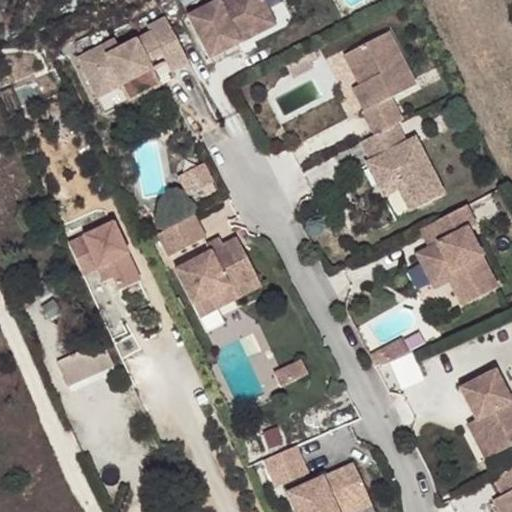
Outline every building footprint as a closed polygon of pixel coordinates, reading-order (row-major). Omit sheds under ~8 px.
[(232,0),(191,22),(213,64),(244,48),(240,42),(276,23),(263,0),(232,0)] [(192,68),(169,23),(151,33),(154,38),(123,55),(118,46),(81,65),(101,104),(155,76),(151,69),(146,59),(161,52),(166,61),(174,77),(192,68)] [(240,42),(244,48),(279,30),(276,23),(240,42)] [(361,118),(373,141),(390,132),(402,126),(391,104),(415,91),(387,38),(343,61),(358,91),(370,113),(363,117),(361,118)] [(146,59),(151,69),(166,61),(161,52),(146,59)] [(352,95),(363,117),(370,113),(358,91),(352,95)] [(359,172),(372,198),(393,187),(409,218),(439,203),(409,146),(400,151),(390,132),(373,141),(354,152),(363,170),(359,172)] [(201,167),(173,180),(183,200),(211,187),(201,167)] [(393,187),(372,198),(377,206),(391,198),(404,221),(409,218),(393,187)] [(466,211),(421,235),(430,253),(417,260),(432,288),(453,277),(469,309),(498,293),(467,234),(476,230),(466,211)] [(161,244),(174,265),(208,245),(196,224),(161,244)] [(124,295),(143,286),(119,232),(70,254),(83,283),(100,276),(113,270),(118,281),(124,295)] [(212,260),(178,280),(197,313),(230,293),(233,299),(260,283),(237,245),(224,253),(212,260)] [(208,253),(212,260),(224,253),(220,246),(208,253)] [(113,270),(100,276),(105,287),(118,281),(113,270)] [(453,277),(432,288),(436,295),(449,287),(463,312),(469,309),(453,277)] [(230,293),(197,313),(205,326),(264,291),(260,283),(233,299),(230,293)] [(387,347),(405,388),(427,378),(410,338),(387,347)] [(102,344),(56,366),(68,389),(113,367),(102,344)] [(381,354),(371,359),(377,369),(389,367),(381,354)] [(302,367),(276,377),(281,391),(308,381),(302,367)] [(475,427),(494,462),(511,452),(511,407),(496,377),(460,396),(477,426),(475,427)] [(469,431),(488,466),(494,462),(475,427),(469,431)] [(297,468),(272,479),(280,498),(305,487),(297,468)] [(511,511),(511,475),(505,479),(511,492),(511,497),(502,503),(506,511),(511,511)] [(357,476),(290,504),(293,511),(364,511),(371,509),(357,476)] [(495,507),(497,511),(506,511),(502,503),(495,507)]
